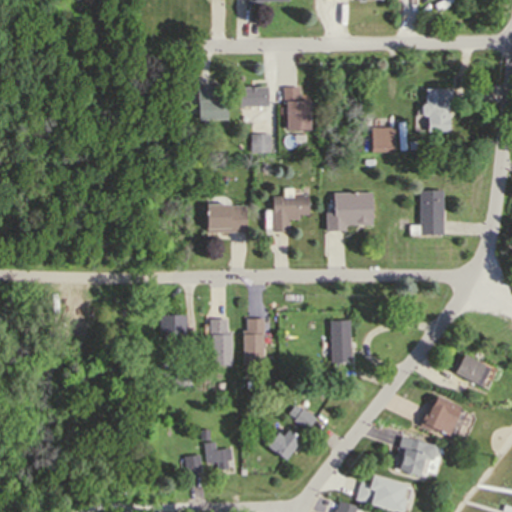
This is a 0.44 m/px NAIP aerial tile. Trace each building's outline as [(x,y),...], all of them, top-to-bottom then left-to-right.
[(445,130),(424,130),(424,115),(418,115),(418,103),(423,103),(423,86),(449,86),(449,104),(445,104),(445,130)] [(197,87),(210,87),(211,101),(224,100),(224,116),(198,117),(197,87)] [(282,87),(296,87),(296,101),(307,101),(308,128),(285,128),(285,102),(282,102),(282,87)] [(239,88),(265,88),(265,104),(239,104),(239,88)] [(368,126),(392,127),(392,153),(367,152),(368,126)] [(267,152),(248,153),(248,133),(267,132),(267,152)] [(266,172),(259,173),(258,162),(265,162),(266,172)] [(440,234),(406,234),(406,223),(416,223),(417,189),(440,189),(440,234)] [(326,214),(332,214),(332,194),(359,194),(359,202),(369,202),(369,218),(368,219),(362,219),(362,217),(358,217),(358,219),(355,221),(350,221),(347,224),(343,224),(343,230),(326,231),(326,214)] [(305,195),(306,217),(285,217),(285,231),(270,231),(269,196),(305,195)] [(243,232),(204,232),(203,204),(243,203),(243,232)] [(161,339),(161,334),(154,334),(154,316),(181,315),(181,334),(173,334),(173,339),(161,339)] [(208,363),(207,317),(223,316),(223,330),(227,330),(228,363),(208,363)] [(260,364),(239,364),(239,329),(243,329),(243,317),(260,317),(260,364)] [(327,365),(326,320),(346,320),(348,364),(327,365)] [(460,353),(487,367),(477,386),(450,372),(460,353)] [(173,385),(171,369),(186,367),(188,383),(173,385)] [(275,404),(267,398),(271,392),(279,397),(275,404)] [(457,409),(445,435),(442,433),(441,435),(438,433),(438,431),(435,430),(434,432),(419,425),(432,397),(457,409)] [(304,430),(290,419),(291,417),(285,412),(292,404),(297,409),(300,405),(314,417),(304,430)] [(205,438),(196,438),(196,428),(205,427),(205,438)] [(299,438),(281,459),(257,439),(265,430),(271,435),(275,431),(281,435),(286,428),(299,438)] [(398,435),(428,442),(433,447),(431,457),(426,459),(421,457),(417,474),(391,469),(398,435)] [(200,442),(211,441),(211,448),(227,447),(228,459),(225,460),(226,468),(216,469),(215,461),(202,462),(200,442)] [(185,473),(180,456),(195,455),(199,471),(185,473)] [(361,485),(370,487),(373,479),(410,489),(406,502),(401,501),(398,510),(356,498),(361,485)] [(350,511),(330,511),(334,499),(353,504),(350,511)]
